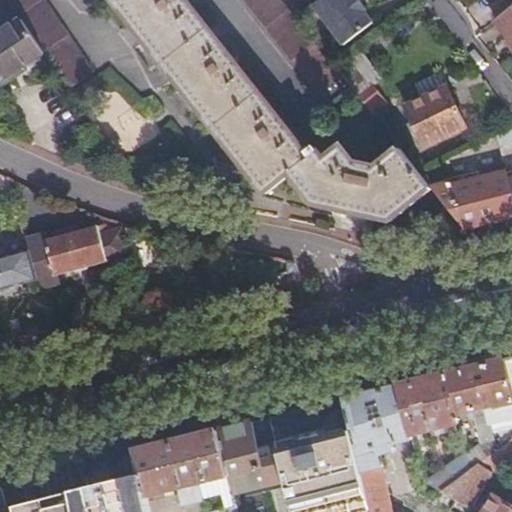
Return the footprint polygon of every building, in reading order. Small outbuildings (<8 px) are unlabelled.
[(42,50),(68,89),(95,71),(46,0),(8,0),(19,15),(42,50)] [(389,216),(430,184),(421,174),(397,143),(372,162),(352,159),(339,143),(321,156),(311,143),(302,149),(185,0),(112,0),(144,40),(262,191),(288,171),(313,202),(389,216)] [(244,0),(320,94),(342,76),(338,71),(337,70),(281,0),(244,0)] [(319,0),(313,5),(344,43),(373,20),(365,10),(367,8),(360,0),(319,0)] [(511,5),(492,21),(511,47),(511,5)] [(0,77),(42,50),(19,15),(0,26),(0,77)] [(342,76),(374,114),(386,104),(373,87),(385,78),(363,50),(337,70),(338,71),(342,76)] [(408,106),(415,121),(410,123),(414,133),(420,130),(429,147),(469,127),(445,80),(426,89),(430,95),(408,106)] [(430,184),(464,226),(481,222),(504,217),(511,215),(511,127),(421,174),(430,184)] [(34,274),(37,285),(55,279),(53,269),(122,250),(114,225),(93,231),(90,223),(72,227),(71,222),(23,236),(23,238),(34,274)] [(0,283),(34,274),(23,238),(0,244),(0,283)] [(282,256),(281,269),(290,267),(292,262),(291,259),(282,256)] [(511,386),(505,358),(446,372),(456,413),(473,408),(482,445),(466,457),(469,469),(496,449),(495,445),(487,447),(482,424),(491,422),(489,411),(487,404),(496,402),(497,406),(511,402),(511,386)] [(408,382),(397,384),(409,434),(458,422),(456,413),(446,372),(425,378),(408,382)] [(373,391),(344,398),(351,428),(356,450),(354,450),(367,511),(390,511),(378,452),(392,449),(391,442),(410,438),(409,434),(397,384),(373,391)] [(316,404),(271,416),(278,445),(286,479),(294,511),(367,511),(354,450),(356,450),(351,428),(335,433),(325,427),(321,428),(316,404)] [(505,443),(511,437),(511,408),(508,409),(511,426),(502,433),(505,443)] [(496,449),(505,443),(502,433),(500,419),(496,420),(491,422),(482,424),(487,447),(495,445),(496,449)] [(253,420),(220,428),(236,492),(286,479),(278,445),(260,449),(253,420)] [(143,447),(137,449),(143,474),(148,494),(179,487),(182,502),(204,496),(201,483),(221,478),(222,484),(218,485),(219,493),(220,498),(223,509),(214,511),(240,511),(236,492),(220,428),(177,439),(143,447)] [(469,469),(443,488),(459,494),(475,504),(492,472),(511,456),(511,437),(505,443),(496,449),(469,469)] [(466,457),(430,484),(438,492),(443,488),(469,469),(466,457)] [(152,511),(152,509),(148,494),(143,474),(120,480),(73,491),(17,506),(18,511),(152,511)] [(204,496),(219,493),(218,485),(222,484),(221,478),(201,483),(204,496)] [(148,494),(152,509),(182,502),(179,487),(148,494)] [(475,504),(459,494),(451,508),(457,511),(484,511),(486,510),(475,504)] [(511,511),(511,505),(494,495),(486,510),(484,511),(511,511)] [(211,500),(214,511),(223,509),(220,498),(211,500)]
